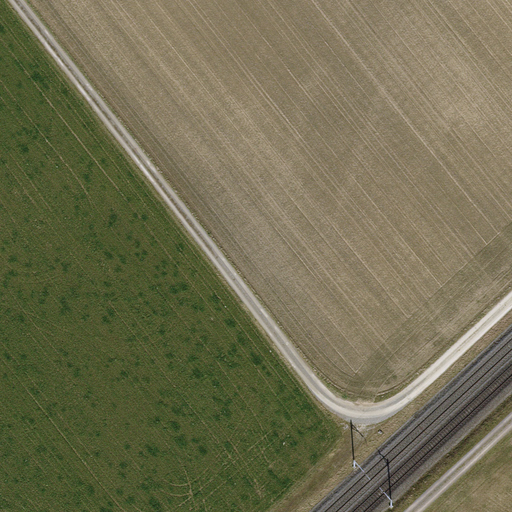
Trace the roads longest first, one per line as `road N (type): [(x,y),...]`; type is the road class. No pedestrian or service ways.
road 1 (track): [(14,0),(309,378),(344,409),(389,409),(511,298)]
road 2 (track): [(389,409),(278,511)]
road 3 (track): [(511,421),(413,511)]
